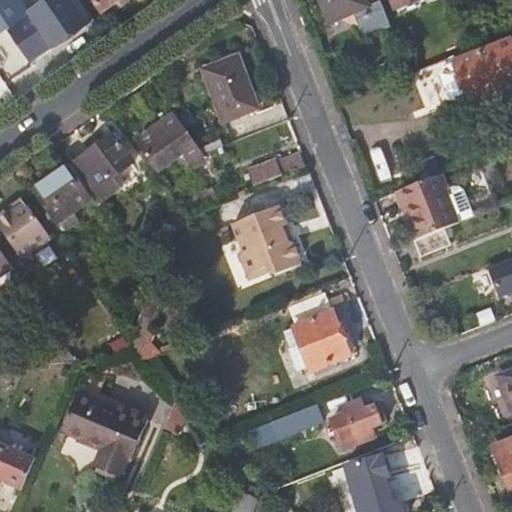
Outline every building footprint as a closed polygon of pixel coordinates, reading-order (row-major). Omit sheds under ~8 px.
[(0,0),(0,35),(9,29),(33,64),(89,25),(71,0),(47,0),(30,12),(21,0),(0,0)] [(95,0),(104,13),(122,0),(95,0)] [(364,37),(391,26),(381,0),(320,0),(330,22),(354,13),(364,37)] [(511,46),(510,40),(464,59),(455,63),(447,66),(443,73),(453,100),(461,102),(500,87),(502,93),(511,89),(511,46)] [(420,48),(403,55),(411,74),(428,67),(420,48)] [(240,55),(204,70),(225,122),(261,106),(240,55)] [(379,64),(385,83),(411,74),(403,55),(379,64)] [(210,158),(206,152),(179,116),(157,132),(154,128),(136,141),(159,172),(183,153),(195,169),(210,158)] [(105,139),(76,160),(104,198),(122,186),(115,176),(135,161),(107,125),(100,130),(105,139)] [(96,203),(104,198),(76,160),(69,164),(93,198),(96,203)] [(254,186),(283,175),(277,160),(248,171),(254,186)] [(58,224),(93,198),(69,164),(68,163),(32,189),(58,224)] [(398,189),(417,238),(446,227),(474,216),(467,198),(456,203),(443,172),(432,176),(398,189)] [(218,200),(213,189),(203,192),(207,204),(218,200)] [(207,204),(203,192),(180,201),(188,211),(207,204)] [(24,202),(0,219),(0,223),(22,255),(49,236),(24,202)] [(287,225),(279,206),(232,224),(243,251),(238,252),(246,275),(267,267),(269,271),(276,275),(297,267),(300,260),(294,244),(287,241),(282,227),(287,225)] [(294,244),(287,225),(282,227),(287,241),(294,244)] [(453,244),(446,227),(417,238),(424,256),(453,244)] [(0,271),(11,264),(0,248),(0,271)] [(511,289),(511,258),(487,268),(498,295),(511,289)] [(153,283),(129,342),(139,355),(163,297),(153,283)] [(323,287),(288,302),(293,313),(282,318),(293,344),(301,341),(313,369),(350,354),(344,339),(348,338),(344,327),(340,328),(323,287)] [(107,348),(114,358),(139,355),(129,342),(125,335),(107,348)] [(24,347),(26,366),(79,361),(79,360),(67,343),(24,347)] [(511,405),(511,370),(500,376),(511,405)] [(151,417),(97,392),(102,382),(86,375),(62,428),(104,447),(96,465),(121,476),(128,459),(131,460),(151,417)] [(332,420),(344,451),(387,434),(383,421),(386,419),(379,402),(365,407),(361,398),(344,404),(347,414),(332,420)] [(324,420),(318,403),(275,420),(281,437),(324,420)] [(175,404),(164,429),(179,436),(188,415),(175,404)] [(511,439),(495,446),(511,490),(511,439)] [(0,478),(23,489),(36,458),(0,441),(0,478)] [(404,511),(401,502),(395,503),(386,476),(390,475),(383,453),(346,466),(361,511),(404,511)] [(232,511),(251,511),(262,490),(252,485),(249,493),(241,490),(232,511)]
